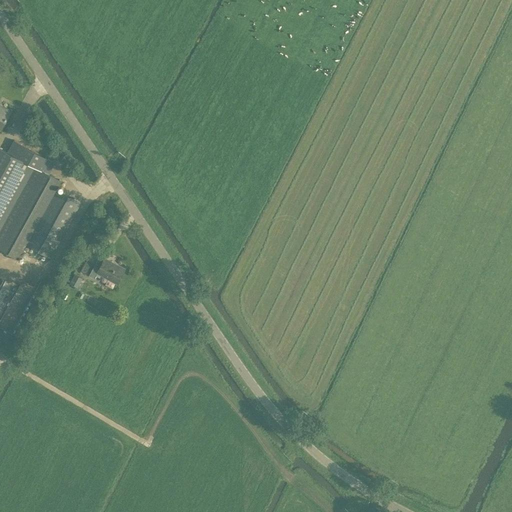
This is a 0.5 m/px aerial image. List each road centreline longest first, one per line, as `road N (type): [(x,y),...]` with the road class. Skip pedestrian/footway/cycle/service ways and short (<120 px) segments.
road 1 (unclassified): [(405,511),(304,445),(264,400),(0,17)]
road 2 (track): [(0,270),(38,282),(108,178)]
